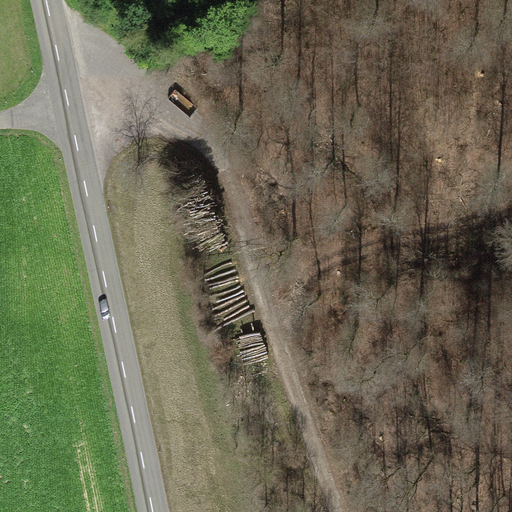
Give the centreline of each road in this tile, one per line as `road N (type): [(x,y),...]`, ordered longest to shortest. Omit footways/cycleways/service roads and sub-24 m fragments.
road 1 (track): [(337,511),(250,256),(187,127),(164,109),(69,110)]
road 2 (tertiary): [(154,511),(69,110)]
